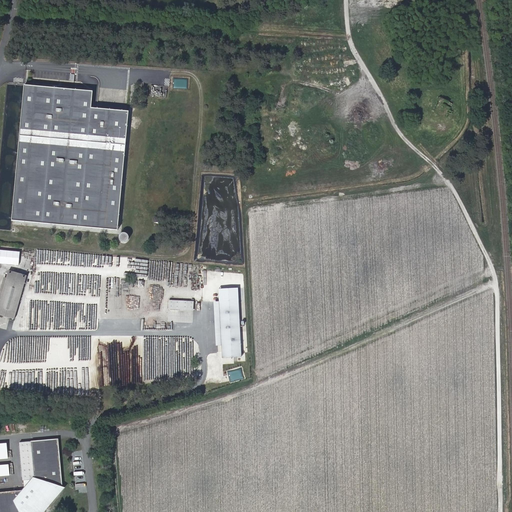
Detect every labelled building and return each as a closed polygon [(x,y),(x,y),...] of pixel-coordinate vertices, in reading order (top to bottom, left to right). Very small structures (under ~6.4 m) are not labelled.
[(173,88),(187,89),(188,79),(173,79),(173,88)] [(120,233),(129,115),(92,112),(94,96),(26,90),(15,224),(120,233)] [(131,241),(131,240),(130,240),(130,239),(130,238),(130,237),(129,237),(128,236),(127,236),(126,236),(126,235),(125,236),(124,236),(123,236),(123,237),(122,237),(121,238),(121,239),(121,240),(121,241),(121,242),(121,243),(122,243),(122,244),(123,245),(124,245),(125,245),(126,245),(127,245),(128,245),(129,244),(130,243),(130,242),(131,241)] [(0,315),(15,320),(27,276),(9,271),(0,305),(0,315)] [(170,301),(169,310),(194,310),(195,302),(170,301)] [(34,330),(38,305),(25,303),(20,328),(34,330)] [(194,316),(193,316),(193,311),(169,310),(168,321),(194,322),(194,316)] [(0,511),(44,511),(65,488),(61,439),(22,442),(25,480),(35,480),(27,490),(0,492),(0,511)]
